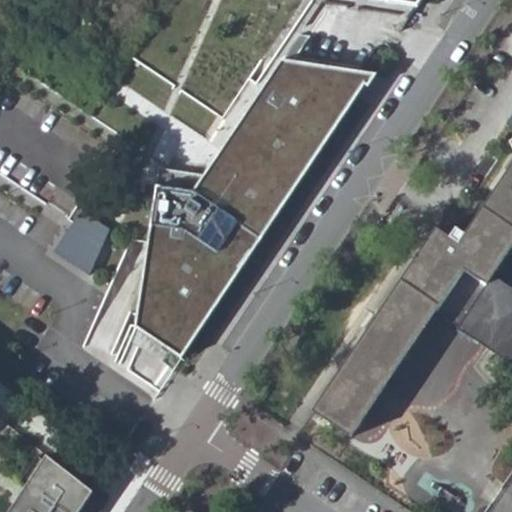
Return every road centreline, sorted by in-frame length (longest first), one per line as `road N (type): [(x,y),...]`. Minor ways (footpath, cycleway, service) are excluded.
road 1 (residential): [(197,435),(486,0)]
road 2 (residential): [(197,435),(311,511)]
